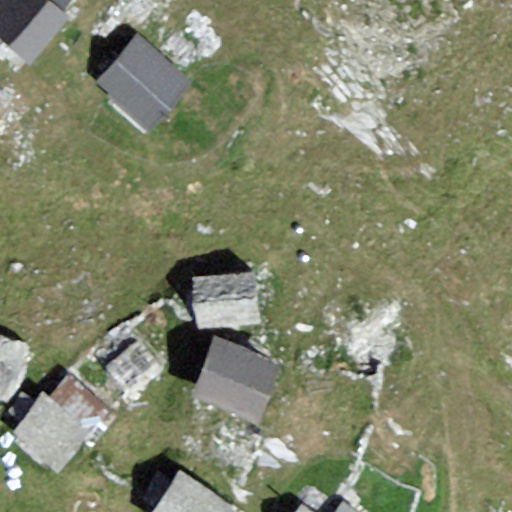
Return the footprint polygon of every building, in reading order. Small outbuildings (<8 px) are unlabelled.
[(0,0),(0,40),(27,65),(68,19),(60,13),(45,0),(0,0)] [(45,0),(60,13),(71,0),(45,0)] [(189,84),(136,35),(94,80),(147,129),(189,84)] [(250,273),(190,280),(196,332),(256,324),(250,273)] [(0,400),(4,402),(26,345),(0,334),(0,400)] [(275,363),(213,339),(191,396),(253,420),(275,363)] [(135,343),(106,367),(128,393),(157,369),(135,343)] [(40,392),(12,433),(55,474),(89,435),(40,392)] [(229,511),(232,509),(179,471),(150,511),(229,511)] [(308,511),(298,505),(293,511),(354,511),(341,503),(334,511),(308,511)]
